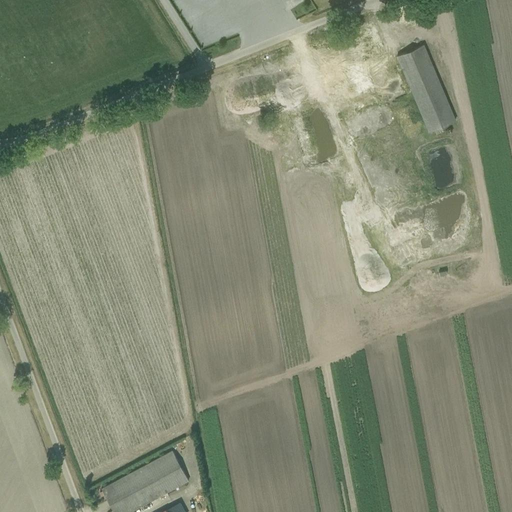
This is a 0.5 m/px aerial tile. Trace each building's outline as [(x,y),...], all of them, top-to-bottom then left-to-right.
[(344,49),(348,66),(373,61),(370,44),(344,49)] [(395,56),(428,131),(454,121),(422,45),(395,56)] [(315,75),(319,84),(327,104),(350,95),(338,67),(335,58),(318,65),(321,72),(315,75)] [(368,67),(383,102),(404,93),(389,59),(368,67)] [(261,81),(264,90),(268,98),(285,90),(288,97),(310,88),(300,64),(261,81)] [(278,112),(273,101),(265,105),(269,116),(278,112)] [(315,105),(292,115),(312,162),(335,153),(315,105)] [(372,205),(411,189),(376,105),(337,121),(372,205)] [(271,127),(282,122),(278,113),(267,118),(271,127)] [(113,511),(128,511),(188,480),(172,450),(101,488),(113,511)] [(185,511),(179,501),(159,511),(185,511)]
